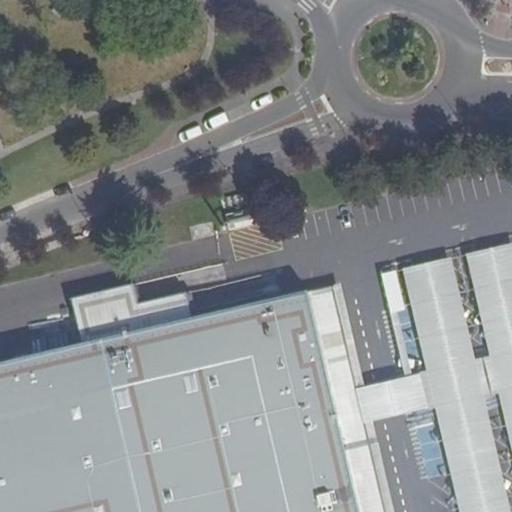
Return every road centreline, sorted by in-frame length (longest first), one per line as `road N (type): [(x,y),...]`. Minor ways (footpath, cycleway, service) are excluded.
road 1 (unclassified): [(343,94),(0,234)]
road 2 (secondary): [(343,94),(367,115),(397,122),(427,114),(450,93)]
